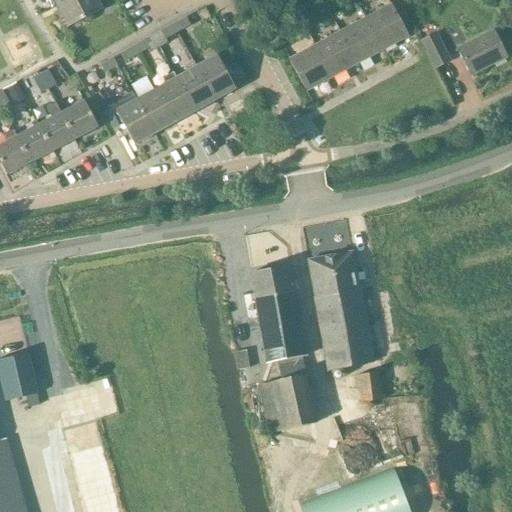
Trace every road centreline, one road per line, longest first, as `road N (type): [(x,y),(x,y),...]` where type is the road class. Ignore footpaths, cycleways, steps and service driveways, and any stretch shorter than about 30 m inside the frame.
road 1 (tertiary): [(0,263),(311,209)]
road 2 (unclassified): [(0,210),(301,157)]
road 3 (unclassified): [(301,157),(338,155),(511,93)]
road 4 (tertiary): [(311,209),(437,182),(511,153)]
road 5 (residential): [(301,157),(222,0)]
